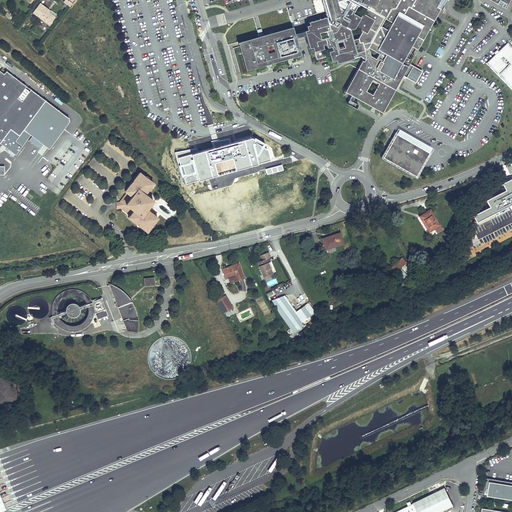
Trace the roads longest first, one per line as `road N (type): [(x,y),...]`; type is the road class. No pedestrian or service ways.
road 1 (motorway): [(511,286),(374,346),(0,481)]
road 2 (motorway): [(88,506),(255,418),(511,300)]
road 3 (tertiary): [(0,294),(326,218)]
road 4 (motorway): [(294,437),(351,391),(511,307)]
road 5 (unclassified): [(511,439),(364,511)]
road 6 (tertiary): [(395,199),(511,154)]
